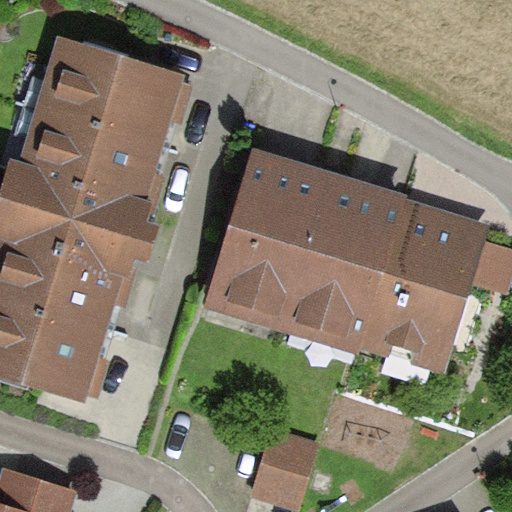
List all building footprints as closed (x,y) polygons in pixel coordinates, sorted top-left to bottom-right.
[(55,42),(32,116),(163,155),(185,81),(55,42)] [(32,116),(7,203),(136,242),(163,155),(32,116)] [(238,148),(198,284),(358,331),(399,196),(238,148)] [(358,331),(442,356),(482,220),(399,196),(358,331)] [(7,203),(0,227),(0,251),(122,289),(136,242),(7,203)] [(0,251),(0,305),(106,338),(122,289),(0,251)] [(106,338),(0,305),(0,376),(86,403),(106,338)] [(296,511),(319,446),(267,429),(245,496),(293,511),(296,511)] [(0,483),(0,511),(76,511),(77,509),(0,483)]
